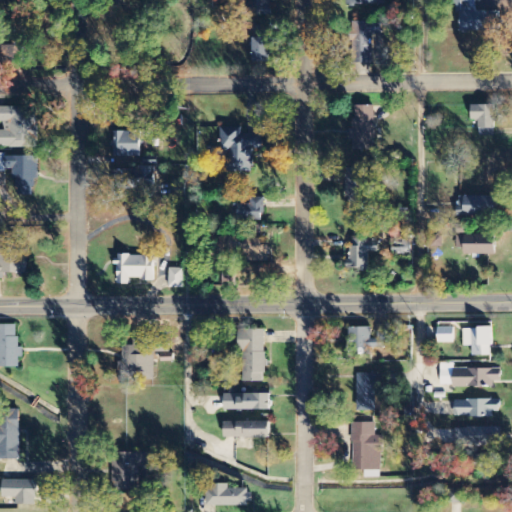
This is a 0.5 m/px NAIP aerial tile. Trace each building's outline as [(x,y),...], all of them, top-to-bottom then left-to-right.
[(476,0),(456,0),(457,13),(461,13),(461,32),(501,32),(501,12),(477,13),(476,0)] [(382,22),(354,23),(356,65),(374,64),(373,35),(382,34),(382,22)] [(270,63),(271,40),(253,40),(253,63),(270,63)] [(495,123),(498,123),(498,106),(472,107),(473,123),(479,123),(479,136),(495,136),(495,123)] [(375,150),(376,107),(354,107),(353,140),(355,140),(355,150),(375,150)] [(37,108),(0,108),(0,148),(37,148),(37,108)] [(222,128),(222,152),(228,152),(228,173),(254,173),(254,150),(263,150),(263,134),(242,134),(242,128),(222,128)] [(115,157),(142,157),(141,132),(115,132),(115,157)] [(0,156),(0,171),(25,171),(25,155),(0,156)] [(369,169),(349,168),(347,206),(368,206),(369,169)] [(116,169),(115,190),(156,191),(156,169),(116,169)] [(498,216),(498,197),(459,197),(459,217),(498,216)] [(239,205),(239,222),(266,222),(266,198),(251,198),(251,205),(239,205)] [(458,249),(465,249),(465,255),(497,254),(496,235),(458,236),(458,249)] [(432,247),(443,247),(443,237),(432,236),(432,247)] [(269,246),(262,246),(262,238),(234,237),(234,248),(247,248),(246,262),(269,262),(269,246)] [(0,279),(4,279),(5,274),(28,274),(29,242),(0,241),(0,279)] [(379,253),(379,241),(349,241),(350,271),(369,270),(369,253),(379,253)] [(155,256),(117,256),(118,285),(131,285),(131,281),(155,280),(155,256)] [(184,289),(185,269),(170,269),(170,289),(184,289)] [(18,326),(0,325),(0,368),(20,368),(20,359),(24,358),(24,348),(18,348),(18,326)] [(372,355),(372,349),(389,348),(389,332),(378,332),(378,339),(372,339),(372,328),(350,328),(351,355),(372,355)] [(455,328),(438,328),(439,344),(455,344),(455,328)] [(465,347),(473,347),(473,356),(493,356),(492,329),(464,329),(465,347)] [(245,383),(267,382),(266,330),(245,331),(245,383)] [(122,346),(121,381),(154,382),(156,336),(135,335),(135,347),(122,346)] [(175,362),(174,354),(162,354),(162,363),(175,362)] [(495,387),(495,382),(502,382),(502,369),(455,370),(455,365),(441,365),(442,388),(495,387)] [(376,411),(376,397),(385,397),(385,375),(358,375),(357,411),(376,411)] [(271,395),(225,394),(225,411),(271,411),(271,395)] [(456,400),(456,417),(501,417),(501,400),(456,400)] [(0,460),(21,460),(20,410),(3,411),(3,429),(0,428),(0,460)] [(270,422),(225,423),(225,438),(270,438),(270,422)] [(352,424),(353,471),(366,471),(366,478),(383,478),(382,437),(376,437),(376,424),(352,424)] [(501,447),(500,428),(456,429),(457,448),(501,447)] [(140,491),(141,468),(154,468),(154,454),(115,453),(114,491),(140,491)] [(16,505),(38,506),(38,481),(4,480),(3,499),(16,499),(16,505)] [(230,485),(207,485),(207,506),(253,507),(253,491),(230,491),(230,485)]
